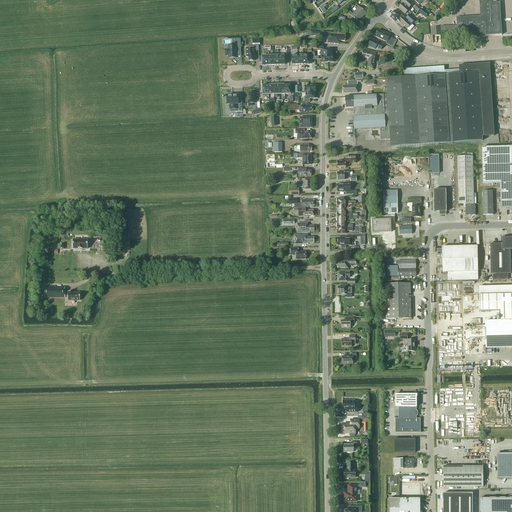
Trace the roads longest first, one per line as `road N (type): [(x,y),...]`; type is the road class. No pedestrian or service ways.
road 1 (unclassified): [(431,511),(425,249)]
road 2 (tertiary): [(327,511),(323,253)]
road 3 (tertiary): [(323,253),(323,123),(334,75)]
road 4 (tertiary): [(511,51),(435,54),(379,18)]
